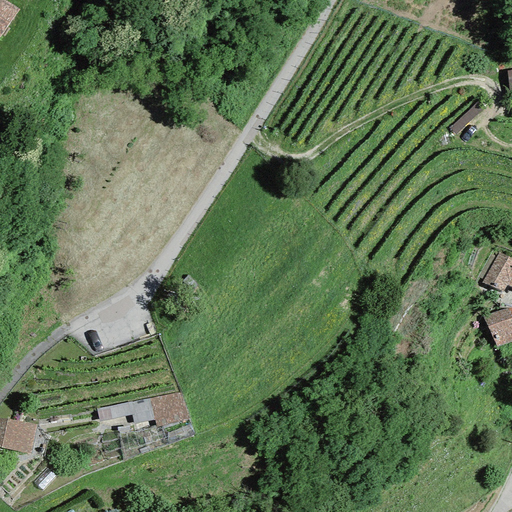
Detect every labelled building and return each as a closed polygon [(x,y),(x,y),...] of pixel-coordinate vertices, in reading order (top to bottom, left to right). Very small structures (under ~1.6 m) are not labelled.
[(17,0),(0,0),(0,29),(6,32),(21,1),(17,0)] [(476,104),(449,131),(457,139),(484,112),(476,104)] [(511,260),(498,253),(496,257),(483,280),(481,284),(501,292),(506,285),(511,287),(511,260)] [(483,280),(496,257),(491,254),(478,277),(483,280)] [(190,304),(178,287),(164,297),(177,314),(190,304)] [(511,309),(483,320),(496,356),(511,349),(511,309)] [(180,392),(95,412),(98,427),(131,419),(133,428),(153,424),(155,433),(188,425),(180,392)] [(35,433),(0,425),(0,456),(29,463),(35,433)]
